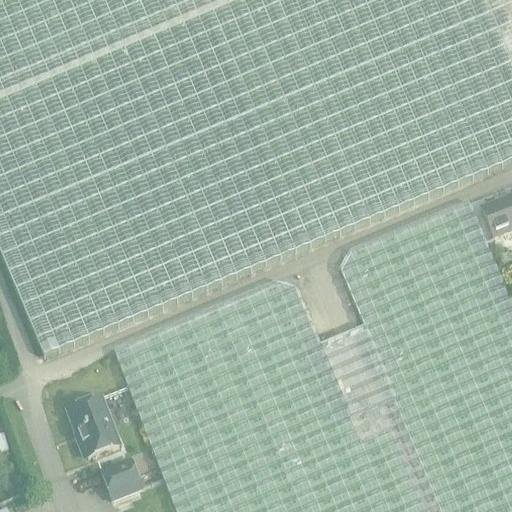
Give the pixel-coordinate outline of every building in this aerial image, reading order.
[(511,0),(0,0),(0,260),(40,359),(511,164),(511,0)] [(511,196),(479,211),(492,241),(511,232),(511,196)] [(275,284),(111,353),(172,510),(172,511),(511,511),(511,309),(468,205),(387,238),(348,254),(339,273),(352,304),(363,331),(348,337),(318,349),(294,291),(275,284)] [(85,460),(117,448),(98,400),(64,413),(73,436),(76,435),(85,460)] [(98,473),(104,488),(133,476),(127,461),(98,473)] [(139,491),(133,476),(104,488),(110,503),(139,491)]
